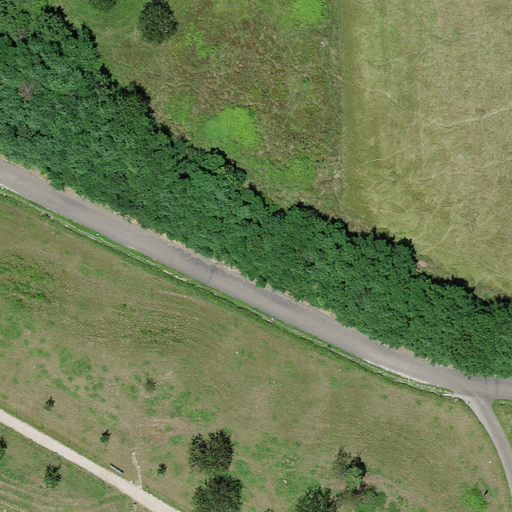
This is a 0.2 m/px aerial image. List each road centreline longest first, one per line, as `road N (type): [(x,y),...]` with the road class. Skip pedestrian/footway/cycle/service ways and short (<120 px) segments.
road 1 (unclassified): [(511,385),(463,384),(0,166)]
road 2 (track): [(0,420),(160,511)]
